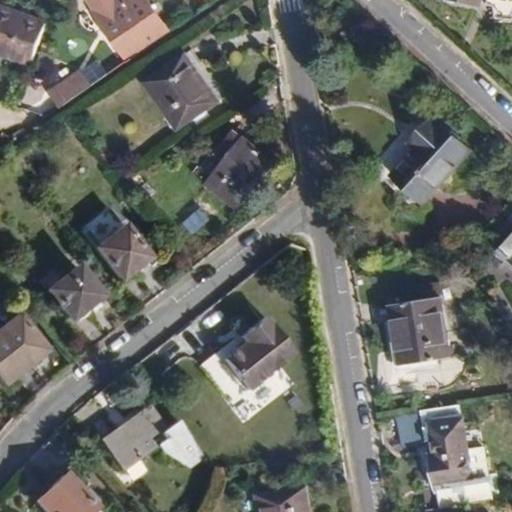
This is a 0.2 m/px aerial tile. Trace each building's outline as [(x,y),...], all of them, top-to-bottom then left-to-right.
[(167,32),(146,0),(82,0),(123,62),(167,32)] [(511,0),(454,0),(481,6),(483,0),(487,0),(486,7),(493,9),(498,21),(511,22),(511,0)] [(0,57),(29,68),(45,25),(0,8),(0,57)] [(176,131),(217,102),(184,54),(144,82),(176,131)] [(89,88),(79,71),(48,93),(58,109),(89,88)] [(422,204),(471,149),(440,121),(438,123),(432,118),(410,143),(415,149),(392,175),(422,204)] [(223,162),(242,138),(232,130),(213,155),(223,162)] [(236,210),(273,162),(242,138),(223,162),(204,186),(236,210)] [(147,259),(108,208),(79,230),(120,281),(147,259)] [(511,234),(499,249),(511,261),(511,234)] [(99,297),(75,265),(43,290),(68,321),(99,297)] [(450,357),(441,296),(391,305),(393,322),(386,323),(393,375),(435,369),(435,360),(450,357)] [(47,352),(18,314),(0,328),(0,382),(3,387),(47,352)] [(293,355),(263,316),(235,338),(239,344),(219,360),(241,390),(245,395),(254,386),(293,355)] [(492,499),(484,448),(469,449),(464,418),(459,418),(456,403),(419,410),(422,425),(430,424),(434,452),(430,452),(435,489),(425,489),(429,510),(492,499)] [(200,454),(176,422),(164,431),(146,407),(100,441),(122,470),(156,445),(161,453),(183,466),(200,454)] [(92,511),(96,510),(63,474),(31,503),(39,511),(92,511)] [(308,511),(305,488),(255,495),(257,511),(308,511)]
